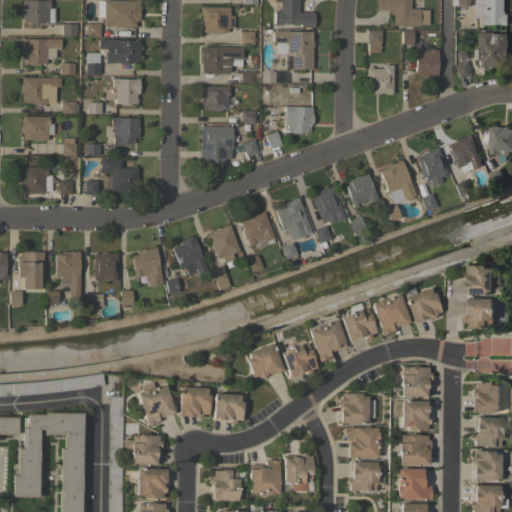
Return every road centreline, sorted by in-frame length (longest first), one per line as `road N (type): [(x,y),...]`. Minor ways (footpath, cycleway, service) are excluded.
road 1 (residential): [(0,218),(167,215),(511,92)]
road 2 (tertiary): [(189,449),(250,441),(367,361),(402,353),(511,358)]
road 3 (residential): [(170,0),(167,215)]
road 4 (residential): [(448,511),(452,358)]
road 5 (residential): [(346,0),(343,147)]
road 6 (residential): [(98,511),(98,404),(85,397)]
